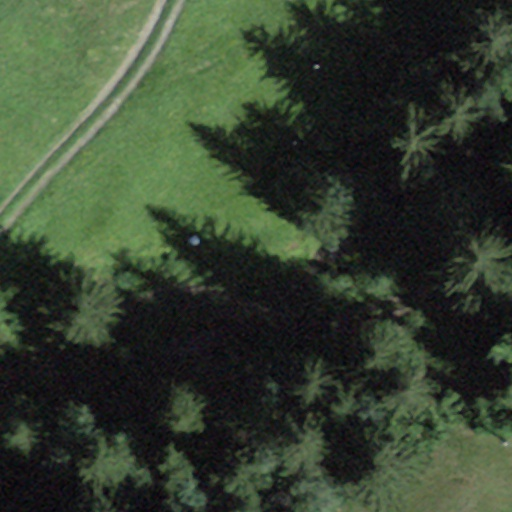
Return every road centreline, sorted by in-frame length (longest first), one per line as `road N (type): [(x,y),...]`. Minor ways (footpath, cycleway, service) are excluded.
road 1 (track): [(511,294),(464,293),(305,326),(209,305),(167,305),(0,373)]
road 2 (track): [(0,220),(121,85),(170,0)]
